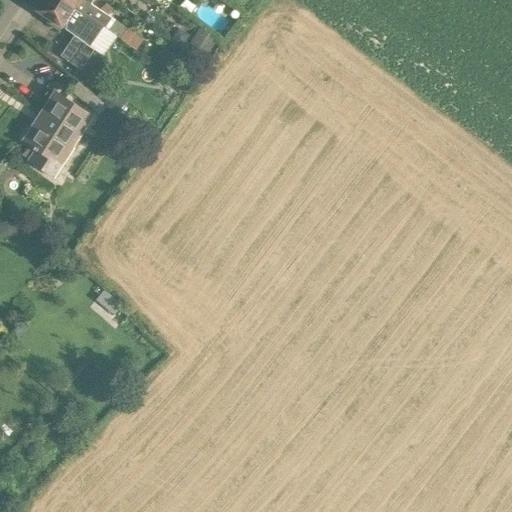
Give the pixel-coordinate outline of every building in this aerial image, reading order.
[(62,0),(44,0),(37,12),(49,20),(47,23),(59,32),(61,28),(74,37),(60,56),(80,70),(94,50),(89,47),(102,28),(75,8),(62,0)] [(102,28),(104,29),(111,19),(90,4),(92,0),(62,0),(75,8),(102,28)] [(196,6),(186,0),(181,8),(191,15),(196,6)] [(125,28),(118,39),(135,50),(142,40),(125,28)] [(205,54),(214,40),(200,32),(192,45),(205,54)] [(109,103),(118,91),(107,84),(99,96),(109,103)] [(39,125),(35,123),(22,143),(36,152),(28,162),(52,178),(92,117),(71,104),(56,93),(55,92),(54,93),(58,96),(39,125)] [(14,224),(6,220),(0,223),(0,235),(7,239),(15,234),(14,224)] [(113,316),(121,307),(105,294),(97,303),(113,316)]
